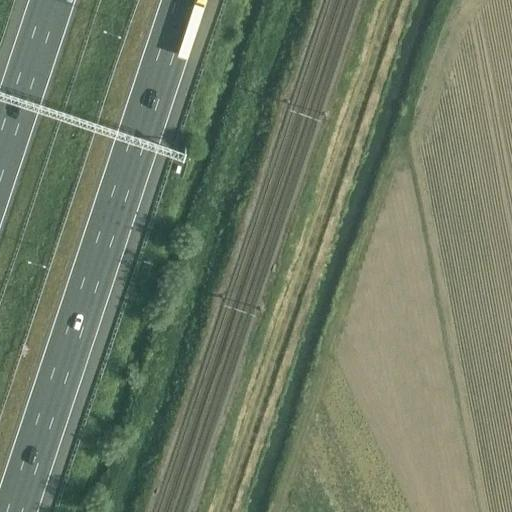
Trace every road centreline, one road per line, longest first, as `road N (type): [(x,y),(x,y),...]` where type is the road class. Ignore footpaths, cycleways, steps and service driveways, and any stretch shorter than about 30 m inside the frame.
road 1 (track): [(220,511),(393,0)]
road 2 (motorway): [(14,511),(184,0)]
road 3 (motorway): [(51,0),(0,155)]
